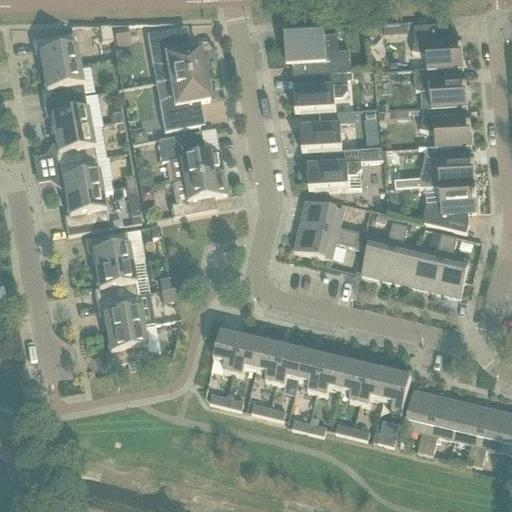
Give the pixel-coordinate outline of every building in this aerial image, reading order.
[(395,26),(383,27),(383,36),(395,35),(395,26)] [(411,56),(426,58),(427,74),(456,72),(456,73),(463,73),(461,45),(452,46),(451,28),(413,30),(414,42),(411,56)] [(112,43),(110,29),(98,29),(101,46),(112,43)] [(116,51),(131,48),(127,30),(113,33),(116,51)] [(182,32),(146,38),(148,50),(151,68),(165,69),(168,85),(204,78),(200,52),(186,55),(182,32)] [(42,75),(78,69),(72,37),(31,44),(34,58),(39,57),(42,75)] [(349,55),(325,57),(324,39),(284,42),(285,69),(311,67),(312,79),(347,77),(347,76),(350,76),(350,64),(349,64),(349,55)] [(43,108),(84,100),(78,69),(42,75),(45,94),(40,95),(43,108)] [(456,85),(456,73),(456,72),(427,74),(414,75),(415,95),(421,96),(422,115),(460,112),(467,112),(465,84),(456,85)] [(342,102),(348,96),(347,84),(347,77),(312,79),(325,79),(325,90),(293,92),(295,119),(325,117),(335,116),(335,103),(342,102)] [(171,100),(159,105),(164,136),(179,134),(199,130),(195,107),(209,104),(204,78),(168,85),(171,100)] [(53,138),(89,132),(84,100),(43,108),(45,121),(50,120),(53,138)] [(419,134),(434,137),(435,151),(426,152),(426,153),(464,151),(471,151),(469,123),(460,124),(460,112),(422,115),(422,120),(419,134)] [(339,127),(354,127),(353,115),(335,116),(325,117),(326,129),(300,131),(301,158),(332,156),(341,155),(339,127)] [(408,115),(377,117),(378,124),(408,122),(408,115)] [(120,116),(112,117),(112,119),(114,128),(117,127),(122,126),(120,116)] [(375,123),(364,124),(365,134),(377,133),(375,123)] [(133,147),(147,145),(145,131),(131,133),(133,147)] [(54,171),(95,163),(89,132),(53,138),(57,157),(52,158),(54,171)] [(218,155),(204,158),(201,136),(157,143),(160,166),(169,165),(172,186),(183,184),(222,177),(218,155)] [(424,173),(419,192),(425,192),(439,191),(475,189),(473,162),(465,163),(464,151),(426,153),(426,159),(424,173)] [(361,166),(381,165),(380,154),(341,156),(341,155),(332,156),(332,168),(307,169),(308,196),(350,194),(362,193),(361,179),(355,180),(361,173),(361,166)] [(65,201),(101,195),(95,163),(54,171),(56,184),(61,183),(65,201)] [(212,201),(226,199),(222,177),(183,184),(172,186),(175,208),(171,209),(173,222),(215,214),(212,201)] [(126,190),(134,189),(132,179),(124,180),(126,190)] [(133,229),(141,227),(134,189),(126,190),(133,229)] [(468,217),(476,216),(475,189),(439,191),(440,206),(425,211),(421,227),(466,238),(468,228),(468,217)] [(67,240),(108,233),(101,195),(65,201),(68,220),(63,220),(67,240)] [(344,216),(324,211),(305,206),(299,231),(357,244),(358,236),(340,231),(344,216)] [(377,216),(374,227),(386,230),(389,219),(377,216)] [(385,285),(399,228),(392,227),(387,244),(370,240),(361,279),(385,285)] [(403,249),(407,230),(399,228),(385,285),(410,291),(419,253),(403,249)] [(152,243),(161,241),(159,230),(150,231),(152,243)] [(355,252),(357,244),(299,231),(293,256),(331,265),(335,250),(339,249),(355,252)] [(95,275),(131,268),(125,236),(84,243),(86,257),(91,256),(95,275)] [(435,297),(449,240),(440,238),(436,257),(419,253),(410,291),(435,297)] [(453,257),(456,242),(449,240),(435,297),(460,303),(469,265),(454,262),(453,257)] [(95,307),(136,299),(131,268),(95,275),(98,293),(93,294),(95,307)] [(174,293),(169,293),(168,283),(159,284),(161,296),(175,293),(174,293)] [(162,308),(176,306),(175,293),(161,296),(162,308)] [(106,337),(142,331),(136,299),(95,307),(98,320),(103,319),(106,337)] [(221,330),(213,365),(225,368),(223,376),(232,378),(241,342),(228,339),(230,332),(221,330)] [(107,371),(148,363),(142,331),(106,337),(109,356),(104,357),(107,371)] [(241,342),(232,378),(243,381),(245,374),(255,376),(264,340),(256,338),(255,345),(241,342)] [(270,349),(272,342),(264,340),(255,376),(267,379),(266,387),(274,389),(283,352),(270,349)] [(297,386),(306,350),(298,348),(297,355),(283,352),(274,389),(285,392),(287,384),(297,386)] [(312,359),(314,352),(306,350),(297,386),(309,389),(307,397),(316,400),(325,362),(312,359)] [(339,397),(348,360),(340,358),(339,365),(325,362),(316,400),(327,402),(329,394),(339,397)] [(354,369),(356,362),(348,360),(339,397),(350,399),(349,407),(359,409),(368,372),(354,369)] [(382,407),(390,370),(382,368),(381,375),(368,372),(359,409),(369,411),(371,404),(382,407)] [(396,379),(398,372),(390,370),(382,407),(392,409),(390,417),(401,419),(410,382),(396,379)] [(413,395),(405,433),(419,436),(421,441),(417,457),(424,458),(438,401),(413,395)] [(211,399),(209,407),(225,411),(227,402),(211,399)] [(438,401),(424,458),(433,460),(437,445),(436,444),(440,442),(453,445),(462,407),(438,401)] [(227,402),(225,411),(241,415),(242,415),(244,406),(227,402)] [(462,407),(453,445),(468,448),(470,452),(470,453),(466,468),(474,470),(487,413),(462,407)] [(253,409),(251,417),(267,421),(269,412),(253,409)] [(269,412),(267,421),(284,425),(286,416),(269,412)] [(487,413),(474,470),(475,470),(482,472),(486,456),(485,456),(489,453),(503,457),(511,419),(487,413)] [(511,418),(511,419),(503,457),(511,458),(511,418)] [(294,424),(292,433),(308,437),(309,428),(294,424)] [(309,428),(308,437),(324,440),(326,434),(326,432),(309,428)] [(335,436),(335,437),(351,441),(353,432),(337,429),(335,436)] [(353,432),(351,441),(368,445),(370,436),(353,432)] [(380,439),(378,447),(394,451),(396,443),(380,439)]
